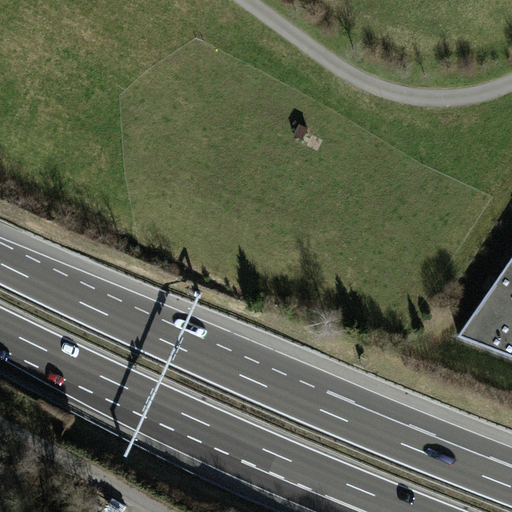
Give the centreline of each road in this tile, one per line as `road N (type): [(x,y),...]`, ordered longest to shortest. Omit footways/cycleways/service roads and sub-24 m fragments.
road 1 (motorway): [(511,485),(208,360),(0,261)]
road 2 (motorway): [(0,330),(212,428)]
road 3 (motorway): [(212,428),(412,511)]
road 4 (motorway): [(212,428),(370,511)]
